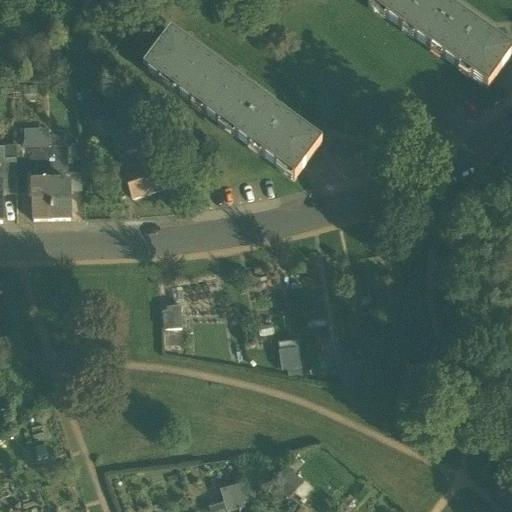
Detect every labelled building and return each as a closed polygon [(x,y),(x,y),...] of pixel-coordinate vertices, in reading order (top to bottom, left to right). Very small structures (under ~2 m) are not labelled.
[(470,79),(487,92),(511,55),(456,16),(432,0),(373,0),(370,4),(388,16),(385,20),(402,32),(405,29),(416,36),(413,40),(431,52),(433,48),(444,56),(441,60),(459,72),(461,68),(472,76),(470,79)] [(368,8),(385,20),(388,16),(370,4),(368,8)] [(402,32),(413,40),(416,36),(405,29),(402,32)] [(279,166),(296,178),(320,147),(276,114),(218,70),(170,34),(144,70),(160,82),(163,78),(178,90),(176,94),(192,105),(194,102),(205,110),(202,113),(218,125),(221,122),(236,133),(234,137),(250,149),(253,146),(263,154),(261,157),(277,169),(279,166)] [(431,52),(441,60),(444,56),(433,48),(431,52)] [(459,72),(470,79),(472,76),(461,68),(459,72)] [(160,82),(176,94),(178,90),(163,78),(160,82)] [(105,119),(97,98),(83,103),(91,124),(105,119)] [(192,105),(202,113),(205,110),(194,102),(192,105)] [(107,124),(114,140),(132,132),(124,117),(107,124)] [(218,125),(234,137),(236,133),(221,122),(218,125)] [(22,151),(30,151),(49,150),(48,136),(48,131),(24,132),(24,142),(22,151)] [(114,140),(117,151),(136,143),(132,132),(114,140)] [(64,136),(48,136),(49,150),(65,149),(64,136)] [(117,151),(120,159),(126,157),(128,163),(143,158),(142,156),(136,143),(117,151)] [(250,149),(261,157),(263,154),(253,146),(250,149)] [(3,147),(3,149),(4,161),(15,161),(15,147),(3,147)] [(49,150),(50,184),(67,183),(67,175),(66,149),(65,149),(49,150)] [(30,160),(31,184),(50,184),(49,150),(30,151),(30,160)] [(122,165),(133,200),(166,189),(155,155),(143,158),(128,163),(122,165)] [(30,160),(15,161),(17,197),(32,196),(32,185),(31,185),(31,184),(30,160)] [(5,197),(17,197),(15,161),(4,161),(5,197)] [(294,182),(296,178),(279,166),(277,169),(294,182)] [(82,174),(67,175),(67,183),(68,183),(69,194),(83,194),(82,174)] [(68,183),(67,183),(50,184),(52,222),(70,222),(69,194),(68,183)] [(52,222),(50,184),(31,184),(31,185),(32,185),(32,196),(33,223),(52,222)] [(160,308),(161,329),(178,329),(177,307),(160,308)] [(277,375),(297,374),(295,349),(275,351),(277,375)] [(338,364),(339,387),(363,386),(361,362),(338,364)] [(268,486),(296,506),(309,488),(281,468),(268,486)] [(216,490),(221,511),(253,503),(247,482),(216,490)]
